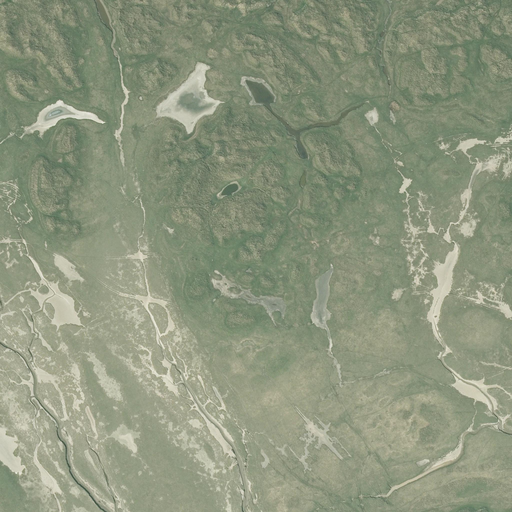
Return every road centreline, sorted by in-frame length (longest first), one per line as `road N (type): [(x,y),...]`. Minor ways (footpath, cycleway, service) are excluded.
road 1 (track): [(0,192),(28,208),(55,242),(93,232),(139,197),(218,264),(251,270),(305,253),(341,256),(394,158)]
road 2 (track): [(361,511),(354,453),(329,376),(377,299),(402,218)]
road 3 (track): [(402,218),(417,201),(460,183),(481,155),(507,154),(508,172),(487,208),(497,260),(511,277)]
road 4 (track): [(511,124),(455,110),(394,158)]
road 5 (track): [(368,101),(414,145),(458,167),(472,162)]
